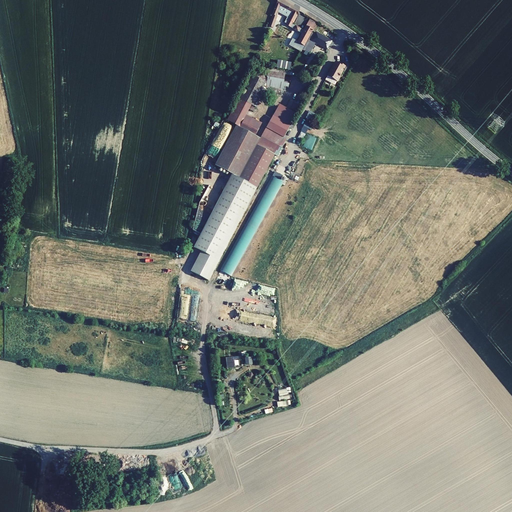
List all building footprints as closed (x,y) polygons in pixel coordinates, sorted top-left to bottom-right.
[(299,10),(280,0),(277,0),(271,15),(273,15),(268,26),(272,27),(278,13),(286,18),(283,23),(286,25),(285,27),(300,35),(296,43),(290,40),(286,47),(299,54),(313,29),(305,26),(303,30),(291,24),(299,10)] [(308,20),(305,26),(313,29),(315,25),(308,20)] [(315,32),(304,54),(307,55),(308,53),(309,53),(315,43),(326,49),(331,40),(315,32)] [(338,64),(335,62),(327,76),(332,78),(333,80),(336,82),(337,81),(340,76),(339,76),(343,70),(344,67),(345,66),(340,63),(338,63),(338,64)] [(268,67),(259,66),(256,76),(250,74),(238,98),(251,104),(253,105),(266,81),(268,67)] [(291,71),(268,67),(266,81),(264,93),(280,96),(282,88),(285,89),(286,82),(283,81),(285,74),(290,75),(291,71)] [(289,111),(278,105),(273,115),(289,125),(304,97),(298,94),(289,111)] [(236,125),(255,135),(262,123),(245,114),(251,104),(238,98),(227,120),(236,125)] [(256,145),(260,138),(255,135),(236,125),(214,165),(237,178),(256,145)] [(282,137),(266,128),(260,138),(256,145),(273,154),(282,137)] [(277,174),(274,172),(247,221),(220,271),(230,277),(282,182),(275,178),(277,174)] [(242,201),(224,197),(221,207),(240,211),(242,201)] [(233,357),(225,358),(226,369),(234,368),(233,357)]
